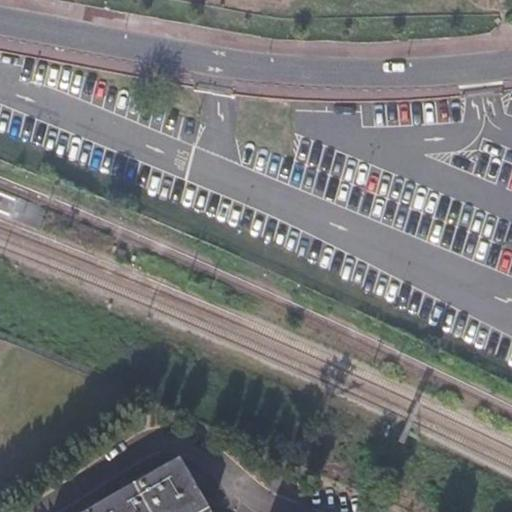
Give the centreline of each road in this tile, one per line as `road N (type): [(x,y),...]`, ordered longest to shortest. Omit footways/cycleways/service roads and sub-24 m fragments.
road 1 (residential): [(511,65),(401,75),(274,70),(0,20)]
road 2 (residential): [(286,511),(166,436),(38,511)]
